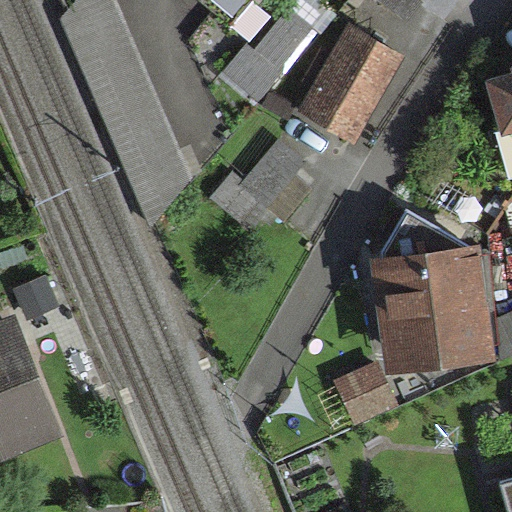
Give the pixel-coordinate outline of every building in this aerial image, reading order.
[(266,114),(315,33),(278,11),(229,92),(266,114)] [(399,58),(343,28),(299,111),(355,141),(399,58)] [(511,67),(509,69),(511,77),(491,82),(505,134),(511,131),(511,67)] [(275,141),(221,209),(254,235),(308,167),(275,141)] [(489,352),(477,253),(380,265),(392,363),(489,352)] [(511,357),(511,356),(511,322),(499,327),(511,357)] [(0,471),(63,446),(14,324),(0,329),(0,471)] [(369,366),(334,381),(349,416),(384,401),(369,366)]
